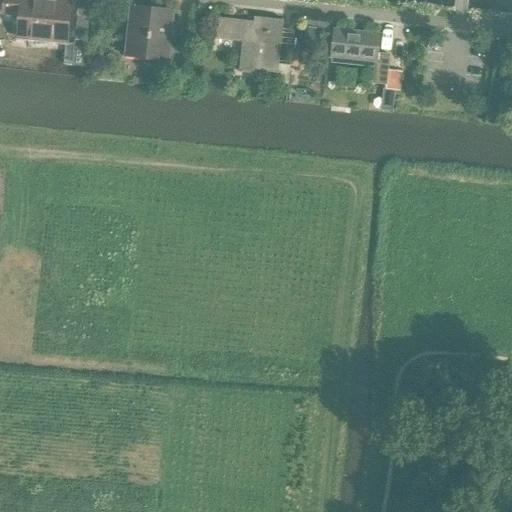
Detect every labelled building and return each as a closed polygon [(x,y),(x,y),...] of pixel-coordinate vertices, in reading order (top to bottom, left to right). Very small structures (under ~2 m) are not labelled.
[(19,40),(66,44),(70,0),(67,0),(0,0),(0,14),(21,17),(19,40)] [(131,7),(126,55),(169,60),(167,74),(184,76),(187,47),(170,45),(174,11),(131,7)] [(284,20),(267,18),(266,23),(218,18),(216,39),(242,42),(239,72),(276,76),(275,83),(288,84),(290,64),(279,63),(284,20)] [(300,27),(297,47),(316,49),(318,29),(300,27)] [(330,56),(374,61),(377,61),(375,83),(385,84),(389,56),(377,54),(379,34),(333,29),(330,56)] [(66,48),(65,61),(65,64),(85,66),(87,41),(75,39),(74,49),(66,48)] [(511,45),(502,44),(501,56),(509,57),(511,54),(511,45)]
